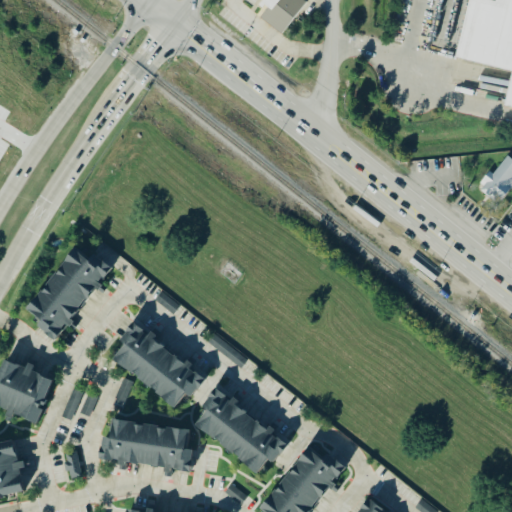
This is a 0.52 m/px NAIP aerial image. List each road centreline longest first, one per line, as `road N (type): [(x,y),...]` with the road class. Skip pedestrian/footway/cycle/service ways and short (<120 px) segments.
road 1 (tertiary): [(511,290),(307,127)]
road 2 (secondary): [(153,2),(0,205)]
road 3 (tertiary): [(307,127),(180,26)]
road 4 (residential): [(307,127),(323,101),(333,0)]
